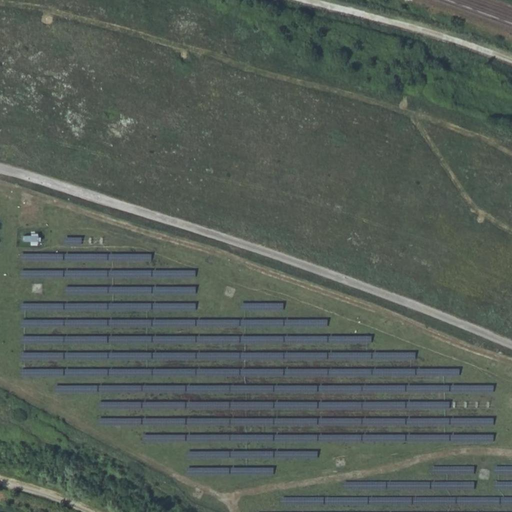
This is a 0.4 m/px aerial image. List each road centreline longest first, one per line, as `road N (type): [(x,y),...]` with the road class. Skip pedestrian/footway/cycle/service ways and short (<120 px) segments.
road 1 (track): [(0,182),(389,312),(511,362)]
road 2 (track): [(511,453),(474,451),(226,496)]
road 3 (track): [(238,511),(226,496),(0,379)]
road 4 (track): [(308,0),(511,60)]
